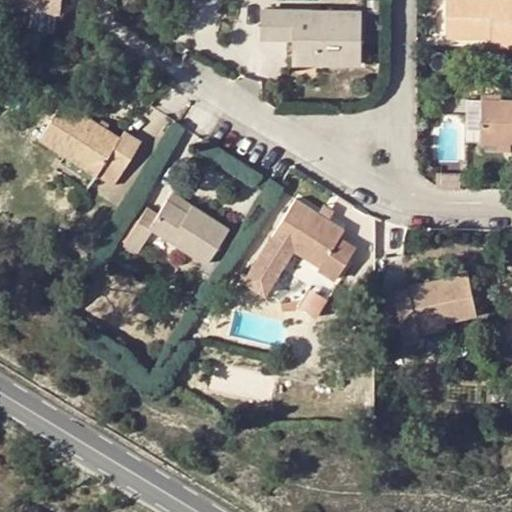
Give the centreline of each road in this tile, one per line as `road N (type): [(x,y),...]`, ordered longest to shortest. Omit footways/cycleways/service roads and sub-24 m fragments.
road 1 (residential): [(333,161),(125,36),(99,0)]
road 2 (primary): [(199,511),(0,391)]
